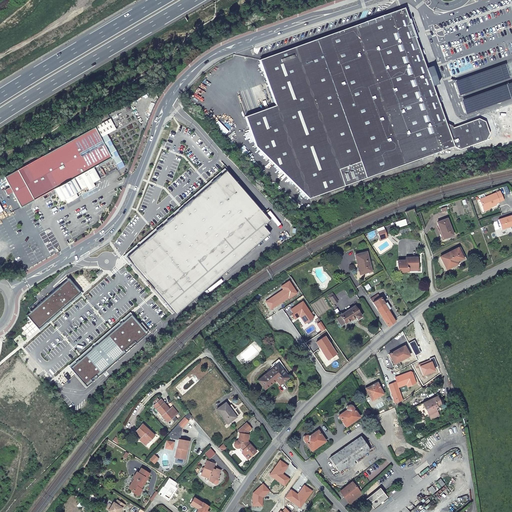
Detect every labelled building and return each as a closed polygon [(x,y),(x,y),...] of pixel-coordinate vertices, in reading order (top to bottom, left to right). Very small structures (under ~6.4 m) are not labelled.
[(395,166),(403,163),(454,145),(460,148),(486,138),(489,132),(488,130),(485,120),(478,117),(475,118),(452,126),(451,124),(449,123),(447,122),(445,122),(432,84),(435,83),(438,82),(431,64),(428,65),(425,66),(417,42),(404,6),(373,17),(368,19),(259,58),(275,103),(245,114),(255,144),(309,197),(395,166)] [(111,157),(118,170),(124,166),(106,134),(115,129),(110,119),(94,127),(111,157)] [(93,183),(100,179),(93,167),(111,157),(94,127),(4,176),(9,186),(11,191),(19,206),(53,189),(60,202),(64,199),(66,204),(77,198),(75,193),(87,187),(88,190),(95,187),(93,183)] [(270,221),(225,170),(126,258),(174,313),(193,297),(195,299),(270,234),(264,226),(270,221)] [(499,191),(479,199),(483,208),(488,206),(489,208),(492,206),(492,204),(495,203),(503,200),(499,191)] [(511,226),(511,222),(510,216),(497,220),(501,230),(511,226)] [(443,239),(452,235),(446,219),(436,223),(439,231),(440,231),(443,239)] [(385,230),(378,233),(381,240),(388,237),(385,230)] [(465,260),(459,247),(439,257),(445,270),(465,260)] [(359,264),(362,274),(370,272),(371,271),(367,252),(359,254),(355,255),(358,264),(359,264)] [(408,272),(408,271),(408,269),(418,269),(417,258),(405,259),(405,261),(397,261),(398,272),(408,272)] [(68,279),(26,316),(38,330),(81,293),(68,279)] [(334,296),(330,298),(334,305),(338,302),(334,296)] [(387,326),(388,328),(396,322),(388,310),(384,304),(380,297),(372,302),(380,315),(387,326)] [(291,316),(294,320),(299,317),(301,316),(302,317),(300,318),(304,325),(313,319),(302,303),(290,311),(293,315),(291,316)] [(362,317),(354,306),(340,316),(341,318),(344,323),(345,325),(356,318),(357,320),(362,317)] [(132,315),(70,369),(87,388),(151,332),(150,331),(142,323),(140,325),(132,315)] [(324,330),(320,322),(316,325),(321,332),(324,330)] [(325,337),(316,343),(322,351),(323,350),(324,353),(323,353),(328,360),(336,354),(325,337)] [(389,355),(394,364),(409,356),(404,346),(389,355)] [(272,368),(257,381),(265,390),(276,381),(280,385),(289,378),(286,374),(288,373),(278,361),(271,366),(272,368)] [(393,383),(390,376),(384,378),(387,385),(391,384),(393,383)] [(365,390),(371,400),(383,394),(377,383),(365,390)] [(415,407),(421,419),(428,416),(430,421),(439,417),(435,410),(436,407),(441,405),(437,397),(415,407)] [(154,407),(169,423),(176,416),(173,413),(170,412),(168,410),(169,409),(161,400),(159,402),(156,404),(154,407)] [(233,414),(226,405),(218,411),(229,427),(237,422),(232,414),(233,414)] [(338,416),(346,427),(359,417),(351,406),(349,405),(348,406),(347,407),(346,408),(347,410),(338,416)] [(179,413),(172,406),(169,409),(168,410),(170,412),(173,413),(176,416),(179,413)] [(376,413),(382,424),(394,417),(389,408),(388,409),(386,407),(376,413)] [(188,421),(184,418),(170,434),(174,437),(181,438),(183,430),(188,421)] [(143,438),(150,444),(156,436),(154,434),(143,425),(137,432),(136,434),(143,439),(143,438)] [(250,434),(253,431),(248,425),(239,432),(241,435),(240,443),(239,443),(238,443),(237,444),(236,445),(236,447),(236,449),(238,450),(240,450),(241,449),(245,453),(243,455),(249,462),(257,454),(249,444),(247,444),(248,441),(249,442),(251,437),(250,437),(250,434)] [(304,440),(312,450),(325,441),(317,430),(309,436),(307,435),(305,435),(304,436),(303,438),(304,440)] [(369,450),(360,436),(345,447),(354,460),(369,450)] [(186,451),(188,452),(190,441),(181,439),(180,439),(179,441),(176,459),(177,459),(176,464),(185,466),(186,461),(187,461),(188,455),(186,454),(186,451)] [(174,444),(167,443),(166,450),(173,451),(174,444)] [(354,460),(345,447),(329,458),(339,471),(354,460)] [(201,476),(207,479),(210,480),(210,482),(214,484),(213,485),(216,486),(218,485),(220,482),(219,481),(221,476),(219,476),(221,471),(216,469),(216,470),(214,469),(214,468),(216,465),(213,464),(211,463),(207,462),(204,469),(202,469),(203,471),(201,476)] [(280,463),(270,477),(285,488),(290,482),(282,476),(281,475),(282,474),(283,475),(288,468),(280,463)] [(135,479),(144,486),(147,482),(145,481),(143,480),(144,478),(147,479),(151,474),(142,468),(139,473),(138,472),(134,478),(136,479),(135,479)] [(135,479),(129,487),(135,491),(134,493),(139,496),(143,489),(142,488),(144,486),(135,479)] [(253,495),(252,507),(262,507),(262,501),(261,501),(261,499),(262,499),(270,492),(263,485),(253,495)] [(350,485),(341,492),(348,500),(352,496),(355,500),(362,493),(355,485),(353,487),(350,485)] [(427,490),(431,495),(436,492),(431,487),(427,490)] [(297,497),(290,492),(285,499),(300,510),(312,494),(304,488),(298,496),(299,496),(298,498),(297,497)] [(365,500),(373,509),(387,498),(380,489),(365,500)] [(207,511),(209,508),(202,504),(195,499),(191,505),(196,508),(193,511),(207,511)] [(116,504),(115,503),(109,511),(120,511),(121,511),(123,509),(124,509),(126,506),(119,501),(116,504)]
